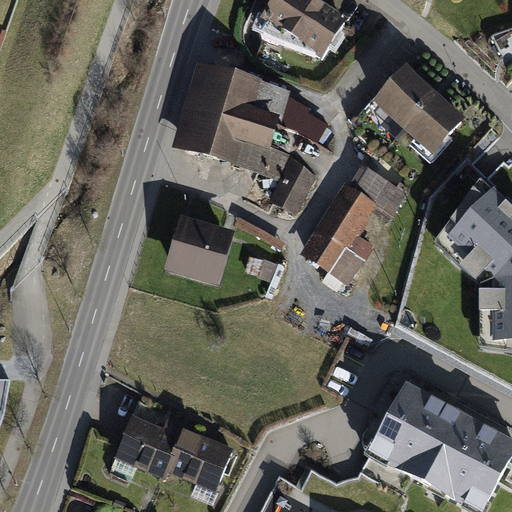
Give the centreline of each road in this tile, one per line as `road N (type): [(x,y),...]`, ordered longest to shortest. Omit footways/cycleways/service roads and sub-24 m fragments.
road 1 (secondary): [(193,0),(28,511)]
road 2 (residential): [(511,115),(381,0)]
